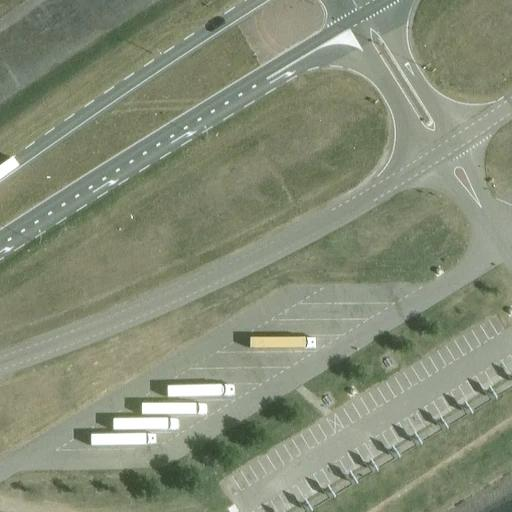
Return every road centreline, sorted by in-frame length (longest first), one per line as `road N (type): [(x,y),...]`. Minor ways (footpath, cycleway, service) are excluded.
road 1 (tertiary): [(0,364),(260,259),(433,160)]
road 2 (primary): [(0,240),(362,15)]
road 3 (primary): [(263,0),(0,179)]
road 4 (tertiary): [(362,15),(365,46),(433,160)]
road 5 (tertiary): [(454,146),(385,35),(362,15)]
